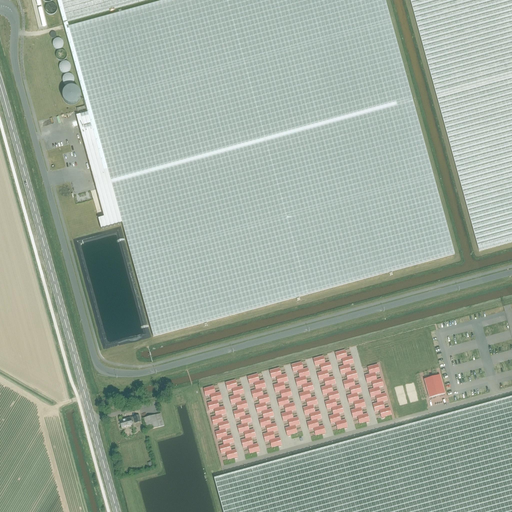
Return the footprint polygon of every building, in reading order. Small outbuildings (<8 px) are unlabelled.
[(56,0),(63,23),(67,22),(146,0),(56,0)] [(98,219),(101,229),(122,224),(153,337),(454,254),(384,0),(169,0),(69,27),(67,22),(63,23),(64,29),(88,113),(76,116),(104,218),(98,219)] [(511,0),(410,0),(479,251),(511,242),(511,0)] [(57,10),(57,9),(57,8),(56,7),(56,6),(55,5),(54,4),(53,4),(52,3),(51,3),(50,3),(49,4),(48,4),(47,5),(46,5),(46,6),(46,7),(45,7),(45,8),(45,9),(45,10),(45,11),(46,11),(46,12),(46,13),(47,13),(47,14),(48,14),(49,14),(49,15),(50,15),(51,15),(52,15),(53,15),(53,14),(54,14),(55,14),(55,13),(56,12),(56,11),(57,10)] [(59,39),(57,39),(55,39),(54,41),(53,42),(52,44),(53,46),(54,48),(55,49),(57,49),(59,49),(61,49),(62,47),(63,46),(63,44),(63,42),(62,40),(61,39),(59,39)] [(62,50),(60,50),(58,51),(57,52),(56,54),(56,55),(56,57),(57,59),(59,60),(60,61),(62,61),(64,60),(65,59),(66,57),(67,55),(66,53),(65,52),(64,51),(62,50)] [(61,72),(62,73),(64,73),(66,73),(68,72),(69,71),(70,70),(71,68),(70,66),(70,64),(69,63),(67,62),(65,61),(63,62),(62,62),(60,63),(59,65),(59,67),(59,69),(60,70),(61,72)] [(65,85),(67,85),(69,86),(70,85),(72,84),(73,83),(74,81),(74,79),(73,77),(72,76),(71,74),(69,74),(67,74),(65,75),(64,76),(63,78),(62,80),(63,82),(63,83),(65,85)] [(68,87),(66,89),(64,90),(63,92),(62,95),(62,97),(63,100),(64,102),(66,103),(68,104),(70,105),(73,105),(75,104),(77,103),(79,101),(80,99),(80,96),(80,94),(79,91),(78,89),(75,88),(73,87),(70,87),(68,87)] [(345,351),(335,353),(337,361),(342,359),(344,366),(339,368),(341,375),(346,374),(347,381),(343,382),(345,389),(349,388),(351,395),(347,396),(349,404),(353,402),(355,410),(351,411),(353,418),(357,417),(359,424),(369,421),(367,414),(363,415),(361,408),(365,407),(363,400),(359,401),(357,394),(361,392),(359,385),(355,387),(353,379),(357,378),(356,371),(351,372),(349,365),(354,364),(352,357),(347,358),(345,351)] [(323,357),(313,359),(315,367),(320,365),(322,372),(317,374),(319,381),(324,380),(326,387),(321,388),(323,395),(327,394),(329,401),(325,402),(327,410),(331,408),(333,416),(329,417),(331,424),(335,423),(337,430),(347,427),(345,420),(341,421),(339,414),(343,413),(341,406),(337,407),(335,400),(339,398),(338,391),(333,393),(331,385),(336,384),(334,377),(329,378),(327,371),(332,370),(330,363),(325,364),(323,357)] [(301,363),(291,365),(293,372),(298,371),(300,378),(295,380),(297,387),(302,386),(304,393),(299,394),(301,401),(306,400),(307,407),(303,408),(305,416),(309,414),(311,422),(307,423),(309,430),(313,429),(315,436),(325,433),(323,426),(319,427),(317,420),(321,419),(319,412),(315,413),(313,406),(318,404),(316,397),(311,398),(309,391),(314,390),(312,383),(307,384),(305,377),(310,376),(308,368),(303,370),(301,363)] [(369,375),(365,376),(367,383),(371,382),(373,389),(369,390),(371,398),(375,396),(377,404),(373,405),(375,412),(379,411),(381,418),(391,415),(389,408),(385,409),(383,402),(387,401),(385,394),(381,395),(379,388),(383,386),(381,379),(377,381),(375,373),(379,372),(377,365),(367,368),(369,375)] [(279,369),(269,371),(271,378),(276,377),(278,384),(273,386),(275,393),(280,392),(282,399),(277,400),(279,407),(284,406),(285,413),(281,414),(283,422),(287,420),(289,428),(285,429),(287,436),(297,433),(295,426),(299,425),(297,418),(293,419),(291,412),(296,410),(294,403),(289,405),(287,397),(292,396),(290,389),(285,390),(283,383),(288,382),(286,374),(281,376),(279,369)] [(257,375),(247,377),(249,384),(254,383),(256,390),(251,392),(253,399),(258,398),(260,405),(255,406),(257,413),(262,412),(264,419),(259,420),(261,428),(266,426),(268,434),(263,435),(265,442),(269,441),(271,448),(281,445),(279,438),(275,439),(273,432),(278,431),(276,424),(271,425),(269,418),(274,416),(272,409),(267,410),(265,403),(270,402),(268,395),(263,396),(261,389),(266,388),(264,380),(259,382),(257,375)] [(440,375),(424,380),(429,398),(445,394),(440,375)] [(235,380),(225,383),(227,390),(232,389),(234,396),(229,398),(231,405),(236,404),(238,411),(233,412),(235,419),(240,418),(242,425),(237,426),(239,434),(244,432),(246,439),(241,441),(243,448),(248,447),(249,454),(260,451),(258,444),(253,445),(251,438),(256,437),(254,430),(249,431),(247,424),(252,422),(250,415),(245,416),(243,409),(248,408),(246,401),(241,402),(239,395),(244,394),(242,386),(237,388),(235,380)] [(213,386),(203,389),(205,396),(210,395),(212,402),(207,404),(209,411),(214,409),(216,417),(211,418),(213,425),(218,424),(220,431),(215,432),(217,440),(222,438),(224,445),(219,447),(221,454),(226,453),(228,460),(238,457),(236,450),(231,451),(229,444),(234,443),(232,436),(227,437),(225,430),(230,428),(228,421),(223,422),(221,415),(226,414),(224,407),(219,408),(217,401),(222,400),(220,392),(215,394),(213,386)] [(218,476),(213,477),(222,511),(511,511),(511,395),(223,475),(218,476)] [(150,430),(164,426),(161,414),(143,418),(147,431),(150,430)] [(131,422),(134,422),(134,423),(141,422),(138,415),(132,416),(133,418),(130,419),(119,421),(121,428),(132,425),(131,422)]
